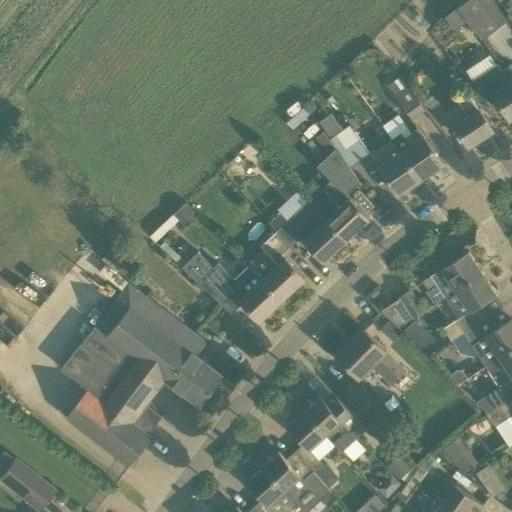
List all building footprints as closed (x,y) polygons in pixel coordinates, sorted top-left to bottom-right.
[(483,39),(499,27),(507,20),(492,0),(467,0),(458,7),(483,39)] [(456,9),(445,17),(455,30),(466,22),(456,9)] [(498,64),(497,65),(472,81),(485,99),(494,93),(510,119),(511,117),(511,63),(502,70),(498,64)] [(412,119),(425,109),(422,104),(402,75),(388,85),(412,119)] [(479,108),(470,95),(445,111),(438,101),(426,108),(440,127),(452,119),(469,146),(494,130),(480,108),(479,108)] [(333,115),(320,123),(331,138),(343,129),(333,115)] [(330,139),(336,147),(350,167),(370,152),(350,124),(343,129),(331,138),(330,139)] [(444,163),(418,127),(405,136),(402,132),(392,138),(401,150),(401,151),(421,179),(423,178),(432,172),(431,172),(444,163)] [(401,151),(401,150),(392,138),(370,153),(374,158),(399,194),(411,186),(411,187),(420,181),(419,180),(421,179),(401,151)] [(309,200),(347,240),(370,218),(349,198),(349,199),(346,195),(360,181),(350,167),(336,147),(318,164),(331,179),(309,200)] [(347,240),(309,200),(294,215),(286,206),(269,221),(278,230),(292,245),(301,237),(304,240),(304,241),(323,261),(347,240)] [(187,203),(175,214),(179,219),(182,223),(194,210),(187,203)] [(286,257),(283,254),(292,245),(278,230),(261,246),(279,264),(263,279),(283,299),(306,277),(286,257)] [(198,250),(187,261),(182,266),(226,307),(237,297),(240,300),(259,321),(283,299),(263,279),(250,265),(234,279),(218,262),(213,266),(198,250)] [(437,283),(446,296),(483,272),(469,250),(431,275),(437,283)] [(464,332),(485,318),(478,306),(497,294),(483,272),(446,296),(459,317),(444,327),(452,339),(464,331),(464,332)] [(129,283),(95,326),(62,368),(89,389),(68,416),(130,466),(153,437),(149,434),(163,416),(144,401),(162,377),(201,406),(224,376),(197,355),(207,342),(129,283)] [(413,317),(425,310),(411,289),(400,296),(413,317)] [(511,317),(502,324),(494,312),(485,318),(464,332),(486,365),(511,348),(511,317)] [(405,371),(385,351),(386,350),(364,328),(338,355),(359,377),(373,364),(393,383),(405,371)] [(431,331),(419,342),(428,351),(439,339),(431,331)] [(511,348),(486,365),(486,366),(490,363),(503,384),(486,395),(495,408),(500,404),(504,402),(511,396),(511,348)] [(456,369),(449,376),(457,384),(464,379),(466,375),(462,369),(456,369)] [(365,411),(375,401),(354,380),(345,390),(365,411)] [(328,403),(321,395),(312,403),(308,398),(300,405),(299,404),(326,434),(342,451),(367,429),(337,395),(328,403)] [(511,396),(504,402),(500,404),(495,408),(487,413),(496,425),(509,417),(511,422),(511,396)] [(314,471),(323,463),(310,449),(326,434),(299,404),(300,405),(292,412),(297,417),(288,425),(304,443),(295,451),(314,471)] [(457,436),(443,449),(464,473),(478,460),(457,436)] [(506,441),(491,451),(494,456),(509,446),(506,441)] [(287,459),(279,450),(270,458),(266,454),(259,460),(258,459),(257,459),(295,500),(320,478),(314,471),(295,451),(287,459)] [(14,459),(5,451),(0,457),(0,478),(38,509),(54,489),(15,458),(14,459)] [(425,459),(419,465),(420,466),(427,471),(432,475),(434,472),(442,460),(432,452),(429,455),(425,459)] [(395,465),(392,469),(400,478),(412,466),(400,454),(392,462),(395,465)] [(259,511),(289,511),(298,504),(295,501),(295,500),(257,459),(257,460),(258,461),(251,467),(255,472),(246,480),(263,498),(254,506),(259,511)] [(323,463),(314,471),(320,478),(327,486),(337,477),(324,462),(323,463)] [(487,465),(476,472),(483,483),(491,477),(489,473),(491,471),(487,465)] [(418,483),(427,471),(420,466),(411,478),(418,483)] [(427,471),(418,483),(423,487),(432,475),(427,471)] [(384,493),(399,483),(393,474),(378,485),(384,493)] [(409,496),(418,483),(411,478),(401,491),(409,496)] [(418,483),(409,496),(415,500),(423,487),(418,483)] [(457,511),(478,511),(484,504),(455,483),(442,501),(457,511)] [(457,511),(442,501),(434,511),(457,511)] [(397,503),(390,511),(400,511),(404,508),(397,503)]
